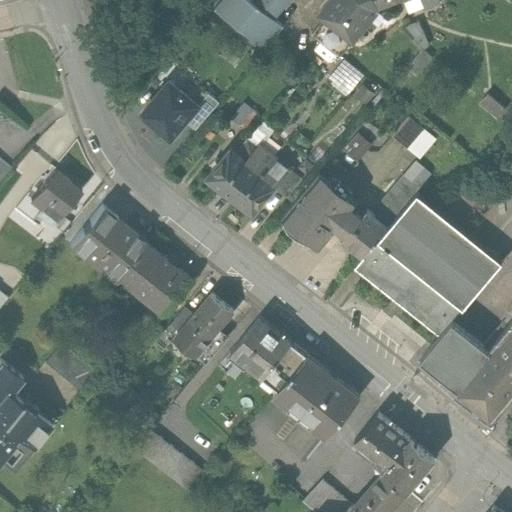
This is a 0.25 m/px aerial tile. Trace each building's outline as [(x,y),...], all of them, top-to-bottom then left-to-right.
[(234,0),(224,13),(237,24),(230,33),(248,48),(256,40),(265,47),(283,26),(273,17),(287,0),(234,0)] [(329,0),(319,13),(325,17),(353,40),(379,7),(379,6),(378,6),(375,0),(329,0)] [(353,40),(325,17),(312,33),(340,55),(353,40)] [(364,75),(346,60),(330,79),(349,94),(364,75)] [(142,111),(171,135),(185,119),(198,104),(170,79),(142,111)] [(492,90),(483,98),(504,121),(511,113),(511,83),(498,96),(492,90)] [(198,104),(185,119),(196,128),(220,100),(209,91),(198,104)] [(412,112),(394,133),(423,157),(440,135),(412,112)] [(270,129),(261,121),(248,137),(257,144),(259,142),(270,129)] [(231,145),(207,175),(222,187),(257,144),(248,137),(237,150),(231,145)] [(257,144),(222,187),(238,200),(275,155),(259,142),(257,144)] [(275,155),(238,200),(252,212),(273,187),(276,183),(267,176),(278,162),(287,168),(289,166),(275,155)] [(0,178),(11,166),(0,156),(0,178)] [(276,183),(273,187),(286,197),(302,177),(289,166),(287,168),(278,162),(267,176),(276,183)] [(67,174),(56,165),(30,196),(42,206),(37,212),(52,225),(82,189),(66,176),(67,174)] [(427,178),(413,165),(382,202),(386,205),(376,217),(386,226),(387,226),(427,178)] [(319,170),(284,212),(322,244),(336,228),(356,204),(357,202),(319,170)] [(511,329),(491,355),(452,323),(501,263),(417,191),(355,266),(438,339),(412,370),(481,428),(511,390),(511,329)] [(147,241),(101,204),(71,241),(116,278),(118,275),(147,241)] [(343,238),(362,254),(386,226),(376,217),(367,210),(365,212),(356,204),(336,228),(345,236),(343,238)] [(191,278),(147,241),(118,275),(162,312),(191,278)] [(0,305),(8,296),(0,289),(0,305)] [(233,310),(212,292),(194,313),(175,336),(206,361),(225,339),(215,331),(233,310)] [(185,306),(166,328),(175,336),(194,313),(185,306)] [(307,354),(261,317),(231,353),(262,378),(263,377),(278,389),(307,354)] [(143,356),(166,329),(155,320),(132,348),(143,356)] [(61,343),(45,362),(84,394),(100,375),(61,343)] [(359,397),(307,354),(278,389),(276,391),(328,434),(359,397)] [(24,378),(1,360),(0,361),(0,464),(16,445),(15,444),(20,437),(35,449),(53,426),(16,396),(15,397),(11,394),(24,378)] [(409,439),(379,413),(355,441),(386,468),(382,472),(407,493),(435,459),(410,438),(409,439)] [(390,511),(407,493),(382,472),(370,487),(372,489),(356,508),(354,510),(356,511),(390,511)] [(346,511),(352,505),(322,479),(303,501),(316,511),(346,511)]
